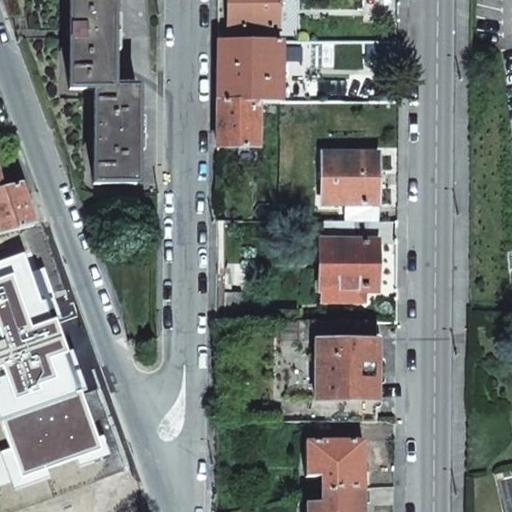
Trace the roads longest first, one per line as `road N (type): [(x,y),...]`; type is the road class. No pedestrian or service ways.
road 1 (residential): [(429,511),(432,0)]
road 2 (residential): [(184,0),(169,501)]
road 3 (residential): [(169,501),(0,38)]
